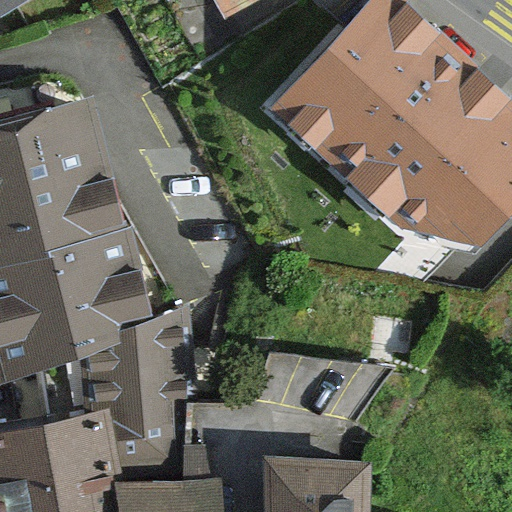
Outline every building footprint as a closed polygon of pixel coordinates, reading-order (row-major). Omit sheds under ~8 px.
[(0,0),(0,9),(16,0),(0,0)] [(212,0),(225,20),(261,0),(212,0)] [(511,88),(414,0),(361,0),(276,94),(443,245),(511,168),(511,88)] [(95,81),(0,106),(0,364),(1,367),(91,339),(107,433),(153,432),(202,394),(193,295),(156,307),(95,81)] [(84,402),(0,418),(0,511),(105,511),(97,468),(84,402)] [(363,441),(259,441),(259,511),(417,511),(372,500),(363,441)] [(221,511),(219,469),(97,468),(105,511),(221,511)]
